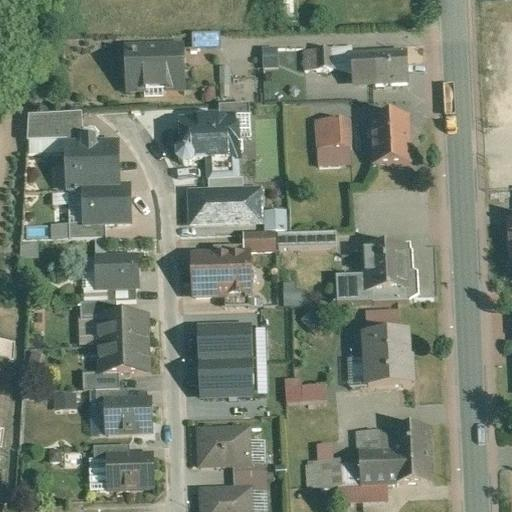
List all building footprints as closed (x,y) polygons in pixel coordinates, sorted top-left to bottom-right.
[(221,53),(220,35),(193,36),(193,54),(221,53)] [(259,50),(259,69),(274,69),(273,50),(259,50)] [(183,51),(128,54),(131,97),(147,96),(147,90),(185,88),(183,51)] [(333,51),(305,53),(306,73),(334,71),(333,51)] [(406,56),(373,57),(374,81),(375,87),(407,86),(406,56)] [(373,57),(354,58),(355,82),(374,81),(373,57)] [(250,107),(220,108),(221,122),(238,122),(238,123),(251,122),(250,107)] [(83,116),(30,118),(28,144),(68,143),(67,132),(83,131),(83,116)] [(409,120),(372,121),(374,168),(411,166),(409,120)] [(221,122),(182,124),(183,150),(179,156),(179,163),(184,167),(191,167),(196,162),(208,161),(216,161),(216,163),(238,162),(240,161),(240,157),(243,152),(243,144),(239,140),(239,138),(252,137),(251,122),(238,123),(238,122),(221,122)] [(349,122),(330,122),(331,149),(350,149),(349,122)] [(96,148),(96,139),(85,139),(84,131),(83,131),(67,132),(68,143),(69,195),(85,195),(85,193),(120,192),(119,164),(113,164),(113,147),(96,148)] [(238,162),(216,163),(216,161),(208,161),(209,184),(239,183),(238,162)] [(239,183),(209,184),(209,195),(243,194),(242,183),(239,183)] [(131,227),(130,192),(120,192),(85,193),(85,195),(86,228),(86,229),(106,228),(131,227)] [(243,194),(209,195),(190,196),(191,229),(262,227),(261,193),(243,194)] [(285,215),(265,216),(266,234),(286,233),(285,215)] [(86,229),(86,228),(70,228),(71,243),(107,242),(106,228),(86,229)] [(336,235),(279,237),(280,251),(335,249),(335,250),(337,250),(336,235)] [(276,237),(246,238),(246,255),(277,254),(276,237)] [(405,249),(368,251),(368,262),(364,262),(365,278),(365,280),(369,280),(370,295),(373,295),(373,306),(411,305),(411,302),(415,300),(414,278),(410,275),(409,264),(405,261),(405,249)] [(249,259),(194,261),(195,300),(226,299),(249,298),(251,298),(249,259)] [(138,261),(98,263),(99,292),(109,292),(137,291),(139,291),(138,261)] [(365,278),(337,279),(337,307),(373,306),(373,295),(370,295),(369,280),(365,280),(365,278)] [(293,295),(292,284),(280,284),(281,309),(304,308),(303,295),(293,295)] [(137,291),(109,292),(109,305),(114,305),(117,305),(137,305),(137,291)] [(249,298),(226,299),(226,310),(250,310),(249,298)] [(109,305),(81,307),(82,324),(100,323),(100,322),(118,321),(117,305),(114,305),(109,305)] [(118,321),(100,322),(100,323),(101,350),(149,348),(148,320),(118,321)] [(199,333),(201,401),(252,400),(249,331),(199,333)] [(408,337),(367,339),(370,389),(412,388),(412,373),(410,373),(408,337)] [(149,348),(101,350),(101,376),(102,377),(120,377),(150,376),(149,348)] [(120,377),(102,377),(101,376),(83,377),(84,394),(97,394),(120,393),(120,377)] [(321,406),(320,388),(314,389),(313,381),(278,382),(279,408),(321,406)] [(120,393),(97,394),(97,407),(107,406),(107,405),(129,405),(129,393),(120,393)] [(50,398),(51,414),(74,412),(73,396),(50,398)] [(129,405),(107,405),(107,406),(108,437),(152,436),(151,404),(129,405)] [(427,431),(395,433),(396,454),(381,455),(380,434),(359,435),(361,488),(429,485),(427,431)] [(250,432),(200,434),(201,470),(235,469),(251,468),(250,432)] [(130,448),(94,450),(95,463),(109,462),(109,461),(131,460),(130,448)] [(131,460),(109,461),(109,462),(110,493),(154,492),(153,460),(131,460)] [(340,463),(319,464),(321,491),(342,490),(340,463)] [(251,468),(235,469),(235,481),(255,480),(254,468),(251,468)] [(265,468),(254,468),(255,480),(266,480),(265,468)] [(255,480),(235,481),(236,493),(252,492),(255,492),(255,480)] [(266,480),(255,480),(255,492),(266,492),(266,480)] [(236,493),(202,494),(202,511),(252,511),(252,492),(236,493)]
